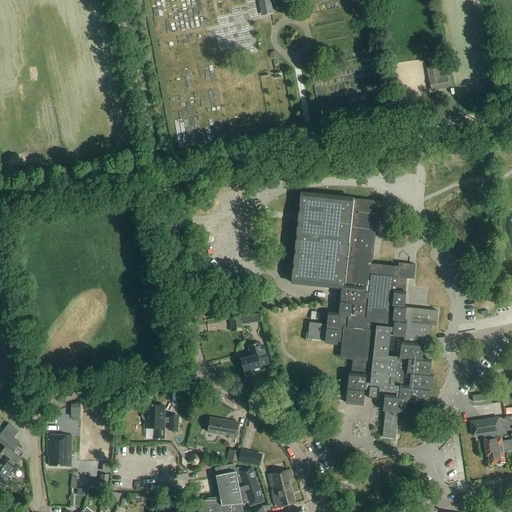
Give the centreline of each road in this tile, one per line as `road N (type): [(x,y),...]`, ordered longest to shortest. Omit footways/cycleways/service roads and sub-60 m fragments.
road 1 (residential): [(202,371),(101,387),(42,410),(31,511)]
road 2 (residential): [(156,171),(417,127)]
road 3 (residential): [(417,185),(286,187),(245,200),(230,218),(167,224)]
road 4 (unclassified): [(156,171),(121,0)]
road 5 (residential): [(0,196),(156,171)]
road 6 (residential): [(454,329),(452,280),(417,208),(417,185)]
road 7 (unclassified): [(202,371),(167,224)]
road 8 (unclassified): [(299,461),(276,429),(202,371)]
road 9 (residential): [(446,501),(432,453),(439,410),(453,388)]
